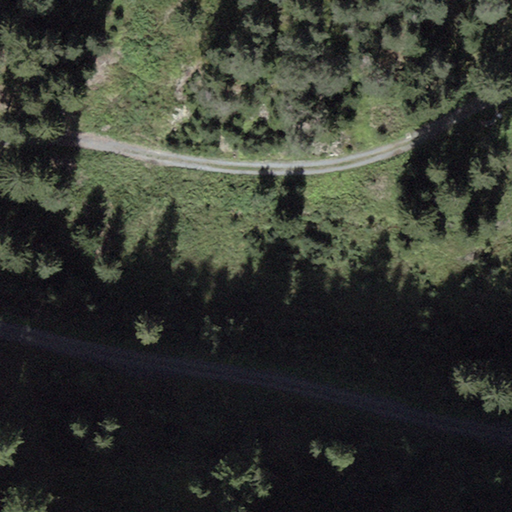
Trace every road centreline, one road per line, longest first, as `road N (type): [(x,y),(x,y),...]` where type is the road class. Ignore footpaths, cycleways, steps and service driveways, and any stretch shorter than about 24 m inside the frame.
road 1 (track): [(0,138),(102,144),(249,171),(376,163),(511,92)]
road 2 (unclassified): [(0,326),(511,434)]
